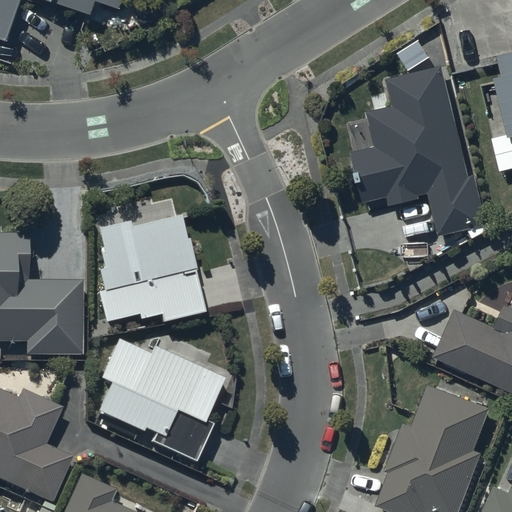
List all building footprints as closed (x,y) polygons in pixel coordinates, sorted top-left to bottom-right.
[(0,0),(0,36),(7,39),(21,0),(56,0),(93,13),(97,0),(119,7),(121,0),(0,0)] [(511,52),(498,56),(503,76),(494,78),(508,138),(511,137),(511,52)] [(444,63),(384,76),(391,105),(366,111),(374,146),(352,151),(363,202),(387,197),(389,205),(420,198),(419,195),(429,193),(439,236),(486,225),(475,176),(470,177),(444,63)] [(128,221),(97,229),(102,252),(99,253),(103,268),(97,269),(103,290),(97,292),(105,323),(138,315),(139,320),(159,315),(161,324),(203,314),(193,270),(195,270),(187,239),(185,240),(179,215),(130,227),(128,221)] [(0,341),(26,341),(26,354),(79,354),(79,280),(27,280),(27,234),(0,233),(0,341)] [(496,324),(455,306),(432,358),(511,392),(511,303),(506,301),(496,324)] [(151,354),(118,339),(100,379),(109,383),(96,411),(142,431),(143,428),(154,433),(151,441),(194,461),(211,425),(204,422),(224,378),(154,347),(151,354)] [(489,408),(427,385),(412,428),(403,424),(385,471),(390,473),(378,505),(395,511),(426,511),(427,510),(431,511),(458,511),(480,452),(474,450),(489,408)] [(0,477),(50,500),(70,456),(45,444),(61,408),(21,390),(18,398),(0,389),(0,477)] [(115,488),(80,473),(62,511),(133,511),(109,501),(115,488)] [(511,511),(511,487),(509,493),(494,486),(482,511),(511,511)]
